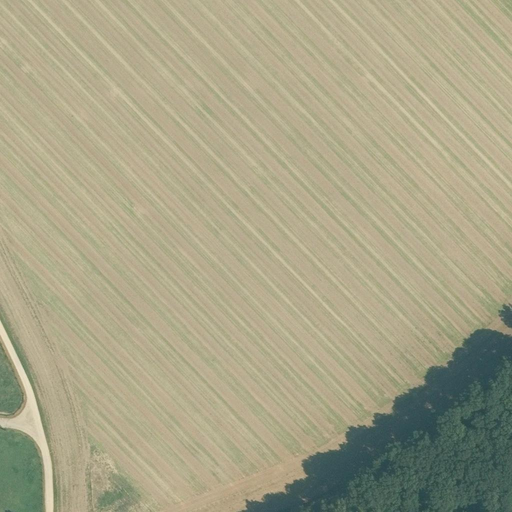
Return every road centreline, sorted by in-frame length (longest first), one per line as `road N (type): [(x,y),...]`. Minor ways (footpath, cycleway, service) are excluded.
road 1 (track): [(303,511),(511,356)]
road 2 (track): [(0,322),(34,397),(48,453),(48,511)]
